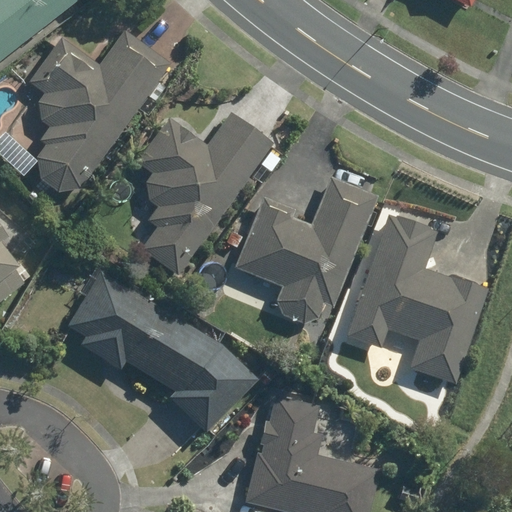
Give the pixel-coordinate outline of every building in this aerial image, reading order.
[(0,0),(0,58),(72,0),(0,0)] [(100,64),(92,59),(61,38),(28,88),(41,97),(40,98),(40,99),(39,100),(38,101),(38,102),(38,103),(37,104),(37,105),(37,106),(37,107),(37,108),(36,109),(36,110),(37,111),(37,112),(37,113),(37,114),(38,115),(38,116),(38,117),(39,118),(39,119),(40,119),(41,120),(41,121),(42,122),(43,123),(44,123),(45,124),(46,124),(47,125),(21,164),(76,200),(168,62),(121,31),(100,64)] [(143,220),(154,229),(139,249),(174,275),(270,144),(236,119),(227,113),(205,143),(175,121),(144,163),(157,172),(147,186),(161,196),(143,220)] [(294,208),(261,195),(232,270),(279,288),(278,291),(277,293),(277,295),(277,297),(277,299),(277,301),(278,303),(278,305),(279,307),(280,309),(281,311),(283,313),(284,314),(286,316),(287,317),(289,318),(291,319),(293,320),(295,321),(297,321),(300,321),(302,321),(304,321),(306,321),(308,320),(310,320),(312,319),(314,318),(316,316),(317,315),(319,313),(320,312),(321,310),(322,308),(323,306),(332,309),(376,197),(331,179),(313,224),(291,215),(294,208)] [(426,269),(439,229),(384,211),(344,335),(378,345),(383,329),(417,340),(411,356),(407,368),(457,384),(488,288),(426,269)] [(0,279),(16,265),(0,246),(0,238),(5,234),(0,228),(0,279)] [(122,362),(172,395),(166,404),(206,431),(212,422),(256,375),(99,271),(64,323),(85,338),(79,347),(116,371),(122,362)] [(279,511),(368,511),(379,468),(314,451),(318,435),(312,433),(318,409),(271,396),(243,503),(279,511)]
